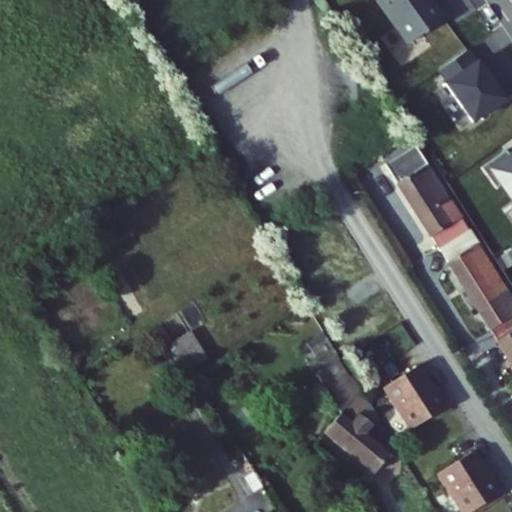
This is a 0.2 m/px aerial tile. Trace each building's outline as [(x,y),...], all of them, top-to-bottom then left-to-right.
[(377,0),(375,2),(406,46),(442,20),(427,0),(377,0)] [(465,51),(437,72),(445,84),(443,86),(470,123),(502,100),(491,85),(490,86),(465,51)] [(477,167),(492,188),(499,184),(511,202),(511,154),(507,158),(502,150),(477,167)] [(468,235),(425,167),(392,187),(436,255),(468,235)] [(482,327),(511,307),(511,303),(468,235),(436,255),(482,327)] [(511,307),(482,327),(511,373),(511,307)] [(173,341),(191,368),(212,354),(193,327),(173,341)] [(444,416),(418,373),(380,397),(407,439),(444,416)] [(357,397),(326,445),(375,484),(391,464),(363,441),(375,426),(357,397)] [(435,483),(453,511),(482,511),(499,502),(472,459),(435,483)] [(253,511),(268,502),(246,468),(230,478),(251,511),(253,511)]
